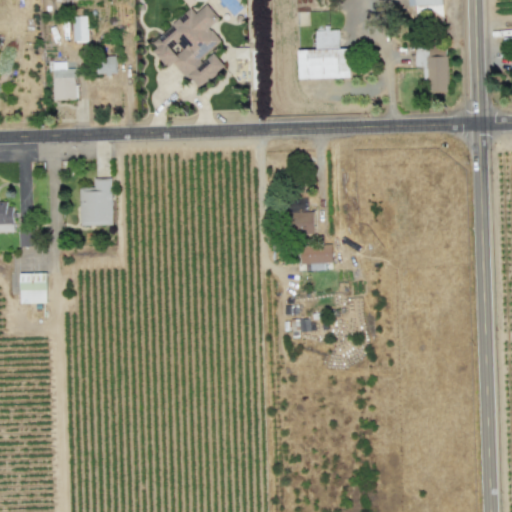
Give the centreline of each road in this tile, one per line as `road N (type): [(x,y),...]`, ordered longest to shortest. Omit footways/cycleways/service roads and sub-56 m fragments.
road 1 (residential): [(488,511),(471,0)]
road 2 (tertiary): [(0,136),(511,121)]
